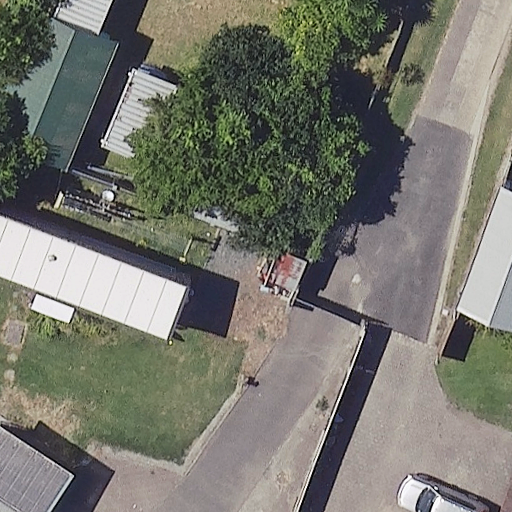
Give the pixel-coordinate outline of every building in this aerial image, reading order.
[(109,0),(59,0),(103,16),(109,0)] [(108,37),(21,5),(0,62),(0,121),(68,147),(108,37)] [(185,60),(122,49),(107,138),(169,149),(185,60)] [(511,177),(502,174),(462,291),(511,307),(511,177)] [(74,454),(0,406),(0,511),(55,511),(42,504),(74,454)]
